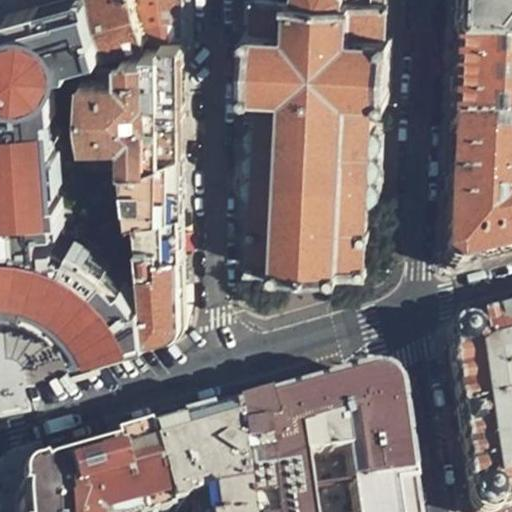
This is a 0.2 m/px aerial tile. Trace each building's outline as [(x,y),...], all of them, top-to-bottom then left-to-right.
[(0,227),(66,220),(59,109),(87,105),(86,76),(87,57),(90,0),(65,0),(36,9),(12,17),(0,24),(0,227)] [(148,43),(136,0),(90,0),(87,57),(115,51),(148,43)] [(167,42),(185,41),(184,0),(136,0),(148,43),(150,49),(167,48),(167,42)] [(252,0),(251,26),(246,26),(244,93),(260,93),(259,122),(255,121),(248,126),(246,189),(254,197),(257,197),(255,222),(253,222),(251,232),(254,232),(254,236),(256,236),(255,253),(253,253),(253,255),(251,255),(251,266),(260,267),(260,265),(264,265),(265,263),(274,264),(277,269),(287,269),(287,268),(291,268),(291,263),(330,264),(330,269),(333,269),(333,271),(343,271),(343,269),(347,269),(347,267),(356,267),(356,269),(359,269),(359,271),(370,270),(371,260),(369,260),(370,258),(367,257),(368,240),(370,240),(370,237),(372,237),(372,226),(368,226),(369,202),(373,201),(382,195),(384,133),(377,128),(373,127),(375,98),(390,99),(393,33),(390,33),(390,0),(252,0)] [(511,0),(455,0),(455,6),(453,52),(511,55),(511,0)] [(186,106),(185,41),(167,42),(167,48),(150,49),(131,51),(116,56),(115,51),(87,57),(86,76),(87,105),(90,135),(127,132),(130,164),(145,166),(146,161),(186,148),(186,106)] [(511,55),(453,52),(451,87),(450,127),(511,130),(511,55)] [(511,130),(450,127),(448,167),(444,232),(443,262),(447,265),(453,269),(511,254),(511,130)] [(186,180),(186,148),(146,161),(145,166),(130,164),(133,215),(142,214),(187,209),(186,180)] [(188,251),(187,209),(142,214),(145,261),(150,331),(180,323),(187,313),(189,299),(188,251)] [(98,345),(150,331),(145,261),(135,262),(101,233),(66,220),(0,227),(0,283),(18,282),(43,288),(62,298),(78,310),(91,327),(98,345)] [(18,282),(0,283),(0,289),(0,294),(16,293),(33,296),(50,303),(68,317),(82,334),(88,347),(98,345),(91,327),(78,310),(62,298),(43,288),(18,282)] [(511,312),(475,322),(460,326),(451,331),(448,333),(445,339),(445,347),(456,414),(511,406),(511,312)] [(288,397),(228,415),(240,511),(409,511),(392,393),(389,387),(384,383),(376,378),(370,376),(359,377),(288,397)] [(511,406),(456,414),(469,510),(470,511),(496,511),(511,506),(511,406)] [(240,511),(228,415),(173,432),(95,454),(38,470),(27,478),(21,485),(17,492),(15,505),(15,511),(240,511)]
